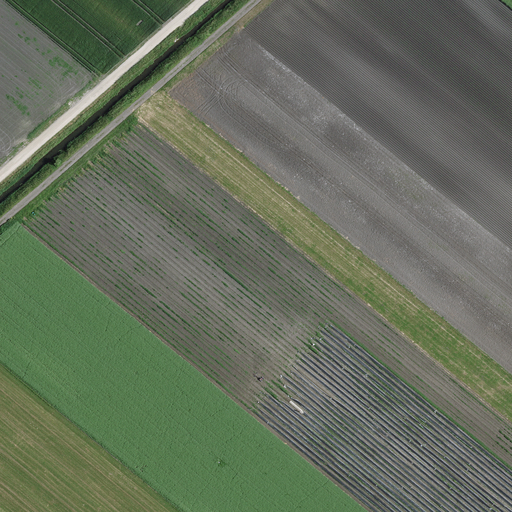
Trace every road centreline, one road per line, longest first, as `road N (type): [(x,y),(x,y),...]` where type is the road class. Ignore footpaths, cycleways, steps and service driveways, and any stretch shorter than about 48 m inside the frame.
road 1 (track): [(263,0),(0,229)]
road 2 (track): [(198,0),(0,173)]
